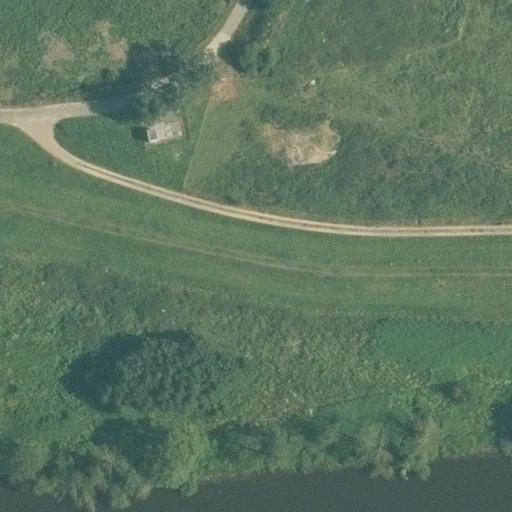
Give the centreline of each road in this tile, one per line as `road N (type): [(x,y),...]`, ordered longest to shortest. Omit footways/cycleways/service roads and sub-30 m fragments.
road 1 (track): [(511,227),(383,227),(232,210),(70,158),(24,114)]
road 2 (unclassified): [(0,114),(92,109),(153,94),(225,35),(245,0)]
